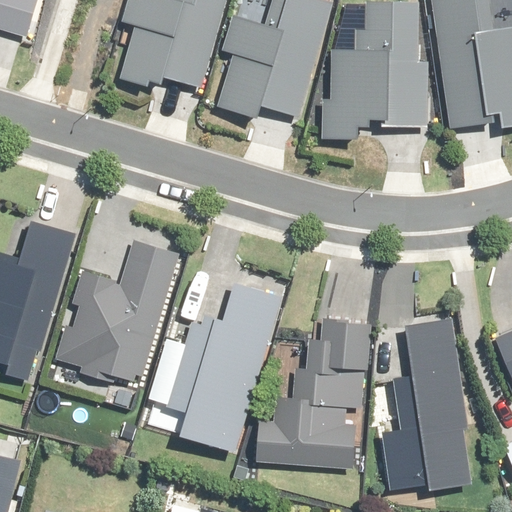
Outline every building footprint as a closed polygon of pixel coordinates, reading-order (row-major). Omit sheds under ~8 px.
[(0,0),(0,30),(27,39),(39,0),(0,0)] [(227,0),(168,0),(169,0),(167,0),(131,0),(122,34),(134,37),(122,80),(162,91),(165,79),(203,90),(227,0)] [(333,6),(313,0),(272,0),(264,27),(237,19),(227,54),(233,56),(218,108),(259,120),(263,108),(301,119),(333,6)] [(480,18),(477,0),(433,0),(452,130),(503,123),(504,129),(511,127),(511,30),(494,33),(491,16),(480,18)] [(421,64),(421,7),(367,7),(367,30),(358,30),(358,54),(333,54),(333,100),(325,100),(325,141),(361,141),(361,130),(429,130),(429,63),(421,64)] [(77,236),(35,223),(21,267),(0,261),(0,372),(32,382),(77,236)] [(183,257),(136,243),(123,284),(86,272),(58,364),(142,390),(183,257)] [(285,298),(238,283),(225,326),(197,317),(169,407),(156,402),(148,426),(237,454),(285,298)] [(474,487),(457,321),(408,326),(414,382),(394,384),(399,433),(382,435),(389,496),(474,487)] [(371,326),(325,323),(324,341),(311,341),(309,370),(297,369),(295,400),(279,399),(277,423),(262,422),(259,464),(361,471),(371,326)] [(511,334),(497,341),(511,375),(511,334)] [(0,511),(12,511),(24,465),(0,458),(0,511)] [(209,511),(177,503),(174,511),(209,511)]
